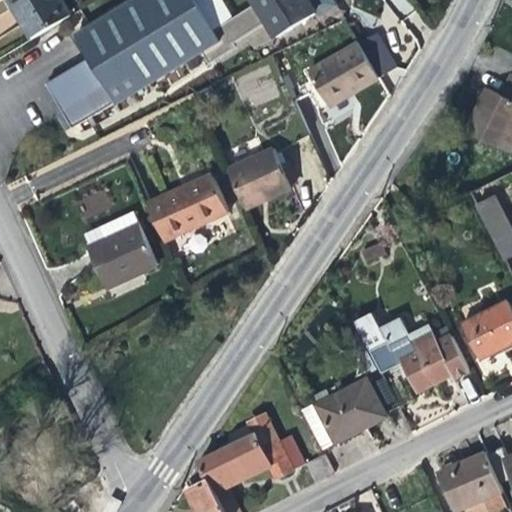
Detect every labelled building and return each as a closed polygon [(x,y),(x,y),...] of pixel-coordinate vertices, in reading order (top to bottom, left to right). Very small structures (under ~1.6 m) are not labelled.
[(0,0),(0,33),(16,25),(2,0),(0,0)] [(77,18),(66,0),(14,0),(39,40),(77,18)] [(216,34),(195,0),(144,0),(78,39),(94,63),(46,90),(58,112),(71,135),(210,53),(223,45),(216,34)] [(258,41),(264,48),(323,15),(310,0),(272,0),(216,34),(223,45),(210,53),(218,66),(258,41)] [(310,0),(323,15),(338,6),(334,0),(310,0)] [(376,75),(396,64),(374,28),(355,38),(376,75)] [(344,87),(346,90),(353,86),(376,75),(355,38),(304,65),(323,98),(344,87)] [(247,109),(281,94),(267,63),(234,78),(247,109)] [(511,79),(509,77),(498,99),(483,92),(473,111),(461,134),(502,156),(511,136),(511,79)] [(292,192),(272,153),(226,176),(245,216),(270,204),(292,192)] [(173,251),(232,221),(236,219),(217,182),(213,185),(187,198),(185,194),(175,199),(153,210),(173,251)] [(511,256),(511,223),(496,193),(475,203),(505,260),(511,256)] [(111,300),(162,275),(143,238),(136,224),(103,240),(110,254),(100,259),(92,263),(111,300)] [(110,254),(103,240),(93,245),(96,252),(100,259),(110,254)] [(388,252),(384,242),(362,251),(367,262),(388,252)] [(511,346),(511,305),(510,302),(466,322),(484,359),(498,352),(511,346)] [(456,373),(458,377),(472,370),(446,321),(414,337),(405,321),(383,330),(388,346),(374,355),(386,374),(401,367),(405,375),(407,378),(411,377),(420,391),(456,373)] [(388,418),(369,381),(318,406),(338,444),(363,431),(388,418)] [(296,472),(275,432),(268,419),(264,421),(254,427),(259,439),(234,451),(204,466),(219,496),(232,490),(274,468),(281,480),(296,472)] [(511,451),(510,448),(496,453),(511,490),(511,489),(511,451)] [(306,463),(315,481),(334,471),(325,453),(306,463)] [(511,511),(511,491),(511,490),(496,453),(459,468),(449,473),(465,511),(475,511),(497,503),(500,511),(511,511)] [(201,511),(226,511),(219,496),(204,466),(204,464),(189,486),(201,510),(201,511)] [(242,511),(232,490),(219,496),(226,511),(242,511)]
